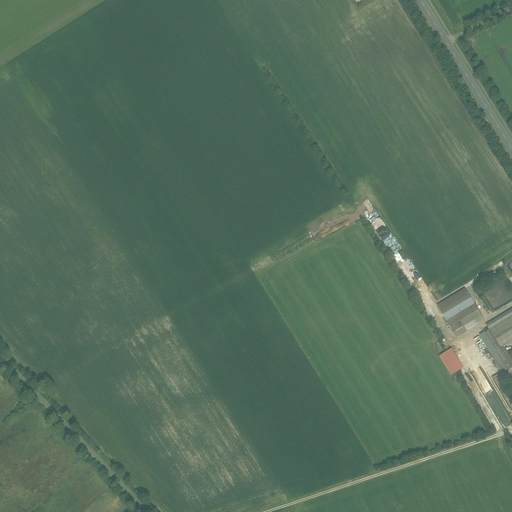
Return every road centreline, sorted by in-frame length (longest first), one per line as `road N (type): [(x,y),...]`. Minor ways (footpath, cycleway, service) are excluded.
road 1 (residential): [(151,511),(0,354)]
road 2 (primary): [(446,42),(511,151)]
